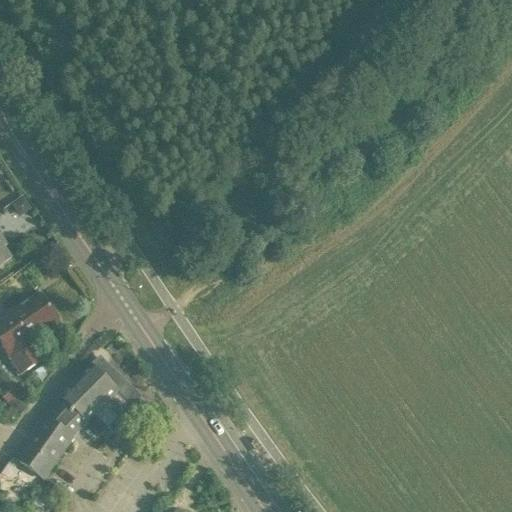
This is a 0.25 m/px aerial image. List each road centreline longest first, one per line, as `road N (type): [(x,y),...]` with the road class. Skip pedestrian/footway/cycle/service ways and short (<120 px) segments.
road 1 (track): [(171,308),(430,62),(482,0)]
road 2 (primary): [(263,511),(134,318)]
road 3 (primary): [(134,318),(11,138)]
road 4 (residential): [(13,446),(95,330),(134,318)]
